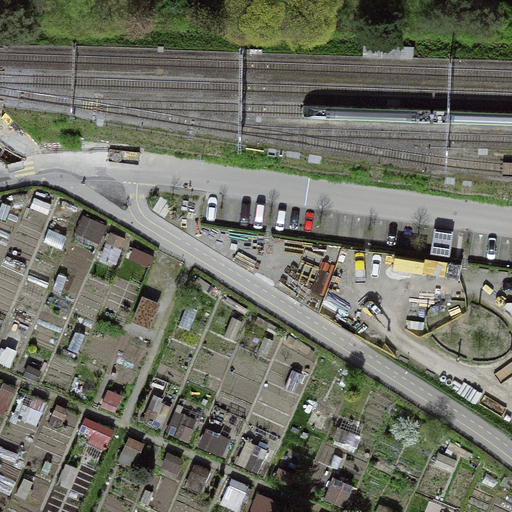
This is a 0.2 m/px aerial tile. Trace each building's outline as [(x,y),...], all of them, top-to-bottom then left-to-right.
[(79,236),(100,244),(107,225),(86,217),(79,236)] [(2,383),(0,388),(0,413),(4,415),(16,389),(2,383)] [(57,406),(48,424),(58,429),(67,411),(57,406)] [(86,419),(80,432),(108,444),(114,431),(86,419)] [(223,455),(229,439),(207,430),(201,446),(223,455)] [(129,439),(120,462),(136,468),(144,444),(129,439)] [(168,454),(162,468),(178,474),(183,460),(168,454)] [(239,505),(245,487),(231,482),(224,499),(239,505)] [(258,493),(250,511),(276,511),(280,502),(258,493)]
